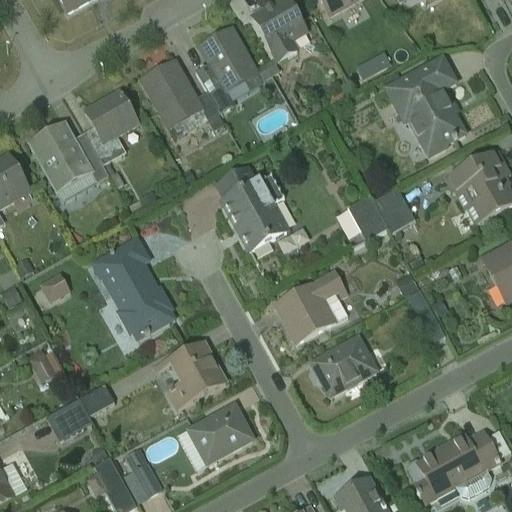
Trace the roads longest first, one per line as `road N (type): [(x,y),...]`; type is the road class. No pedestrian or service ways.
road 1 (residential): [(312,456),(511,348)]
road 2 (residential): [(312,456),(203,259)]
road 3 (residential): [(49,85),(200,0)]
